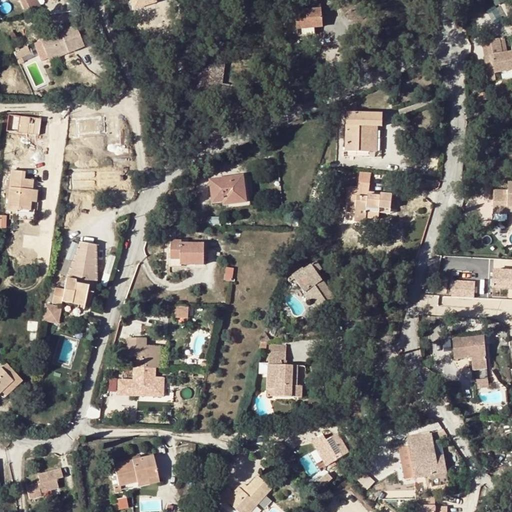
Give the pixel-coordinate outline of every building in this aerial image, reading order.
[(25,0),(31,11),(39,8),(34,0),(25,0)] [(156,0),(128,0),(132,10),(157,1),(156,0)] [(321,10),(308,11),(296,12),(298,37),(316,35),(315,28),(323,27),(321,10)] [(67,49),(68,52),(85,45),(76,26),(42,41),(49,57),(67,49)] [(485,60),(506,56),(503,41),(482,45),(485,60)] [(28,47),(16,52),(21,64),(25,62),(23,57),(31,53),(28,47)] [(51,60),(68,52),(67,49),(49,57),(51,60)] [(511,54),(506,56),(485,60),(489,78),(495,77),(495,75),(511,71),(511,54)] [(198,74),(210,75),(212,58),(195,56),(193,73),(190,72),(188,85),(196,86),(197,82),(198,74)] [(209,83),(210,75),(198,74),(197,82),(209,83)] [(371,127),(379,128),(383,128),(383,114),(347,113),(347,152),(370,152),(371,127)] [(378,153),(379,128),(371,127),(370,152),(378,153)] [(26,172),(11,171),(7,211),(17,213),(18,210),(36,212),(40,181),(25,180),(26,172)] [(360,184),(369,184),(371,173),(360,173),(360,184)] [(243,177),(211,181),(214,204),(224,202),(225,206),(246,203),(243,177)] [(511,207),(511,183),(508,183),(508,190),(494,190),(494,214),(509,214),(509,207),(511,207)] [(379,220),(380,213),(380,208),(391,209),(393,196),(381,195),(380,197),(369,196),(369,192),(370,185),(369,184),(360,184),(359,184),(358,191),(349,190),(346,212),(356,214),(355,223),(366,224),(367,219),(379,220)] [(66,279),(65,282),(89,286),(95,287),(98,288),(97,246),(80,242),(66,279)] [(182,242),(171,242),(171,265),(204,265),(205,244),(182,244),(182,242)] [(227,268),(234,269),(235,259),(228,258),(227,268)] [(304,268),(293,275),(296,280),(310,302),(313,300),(320,310),(335,300),(318,274),(323,271),(317,262),(305,270),(304,268)] [(493,289),(511,290),(511,272),(494,272),(493,289)] [(61,304),(62,302),(62,298),(85,302),(86,299),(91,299),(93,294),(87,293),(89,286),(65,282),(64,290),(56,288),(53,303),(61,304)] [(453,283),(453,298),(475,299),(476,284),(453,283)] [(313,300),(310,302),(317,311),(320,310),(313,300)] [(47,304),(45,314),(44,320),(54,322),(55,316),(60,317),(62,307),(47,304)] [(188,307),(173,307),(173,318),(188,319),(188,307)] [(485,338),(454,341),(455,359),(469,358),(473,361),(474,370),(487,369),(485,338)] [(147,339),(128,339),(128,357),(145,357),(145,365),(140,365),(140,368),(135,368),(134,396),(155,397),(156,378),(156,369),(160,368),(160,347),(147,347),(147,339)] [(270,345),(270,353),(286,354),(286,346),(270,345)] [(282,362),(286,362),(286,354),(270,353),(268,397),(302,398),(302,386),(297,387),(298,367),(286,367),(282,366),(282,362)] [(7,364),(1,369),(13,382),(2,392),(6,397),(23,381),(7,364)] [(0,393),(2,392),(13,382),(1,369),(0,369),(0,393)] [(488,378),(477,379),(478,388),(489,387),(488,378)] [(127,381),(119,381),(118,395),(126,396),(127,381)] [(448,474),(446,462),(438,463),(437,457),(432,434),(408,439),(409,447),(415,480),(448,474)] [(336,436),(325,442),(335,462),(357,451),(352,442),(342,447),(336,436)] [(405,482),(415,480),(409,447),(399,449),(405,482)] [(153,457),(115,465),(119,486),(137,482),(138,485),(149,482),(148,480),(158,478),(153,457)] [(40,484),(27,488),(29,500),(42,497),(41,494),(59,489),(57,481),(64,479),(62,470),(39,476),(40,484)] [(227,502),(238,511),(243,511),(253,501),(257,505),(272,489),(258,477),(248,487),(244,492),(241,490),(239,488),(234,494),(228,489),(219,500),(224,505),(227,502)] [(149,482),(138,485),(139,488),(159,484),(158,478),(148,480),(149,482)] [(128,507),(126,497),(117,499),(119,509),(128,507)] [(435,497),(416,499),(416,511),(447,511),(448,507),(439,507),(440,510),(436,510),(435,507),(435,497)] [(253,501),(243,511),(251,511),(257,505),(253,501)]
